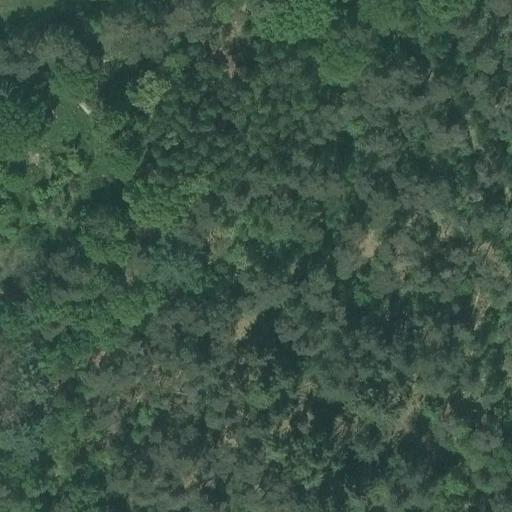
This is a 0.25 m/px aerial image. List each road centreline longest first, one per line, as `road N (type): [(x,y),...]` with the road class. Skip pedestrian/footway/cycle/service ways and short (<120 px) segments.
road 1 (track): [(511,198),(420,49)]
road 2 (track): [(511,437),(410,511)]
